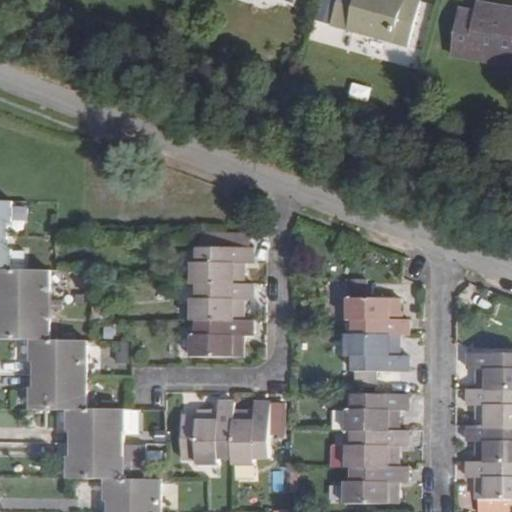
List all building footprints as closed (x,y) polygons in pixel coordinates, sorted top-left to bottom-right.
[(410,46),(422,0),(420,0),(339,0),(333,24),(410,46)] [(511,6),(480,1),(477,12),(511,17),(511,6)] [(511,64),(511,17),(477,12),(461,9),(452,55),(511,64)] [(350,97),(369,101),(372,87),(353,83),(350,97)] [(1,224),(13,224),(13,202),(0,202),(0,237),(1,224)] [(337,253),(359,261),(361,257),(366,241),(345,233),(339,248),(337,253)] [(209,247),(244,248),(244,235),(209,234),(209,247)] [(0,248),(0,237),(0,270),(13,270),(13,248),(0,248)] [(238,285),(238,283),(247,283),(247,265),(256,264),(256,248),(244,248),(209,247),(199,247),(199,262),(194,262),(193,284),(199,284),(238,285)] [(0,292),(4,293),(4,305),(38,306),(38,294),(51,293),(51,271),(13,270),(0,270),(0,292)] [(238,322),(238,321),(246,321),(246,302),(255,302),(255,284),(247,283),(238,283),(238,285),(199,284),(199,298),(193,298),(193,321),(198,321),(238,322)] [(394,335),(395,336),(403,337),(413,337),(412,320),(403,319),(403,298),(350,298),(349,321),(356,321),(356,334),(394,335)] [(39,317),(38,306),(4,305),(4,317),(0,317),(0,338),(33,340),(51,340),(51,317),(39,317)] [(238,321),(238,322),(198,321),(198,334),(193,335),(193,357),(245,358),(246,337),(256,337),(256,321),(246,321),(238,321)] [(395,336),(394,335),(356,334),(349,334),(349,357),(355,357),(355,372),(412,372),(412,357),(403,356),(403,337),(395,336)] [(41,363),(41,375),(76,376),(88,376),(88,363),(89,340),(88,340),(51,340),(33,340),(33,362),(41,363)] [(469,371),(478,371),(478,390),(511,390),(511,353),(468,354),(469,371)] [(88,376),(76,376),(41,375),(41,387),(33,387),(33,410),(71,410),(84,410),(85,409),(88,408),(88,387),(88,376)] [(468,406),(478,406),(477,426),(511,426),(511,390),(478,390),(469,390),(468,406)] [(349,409),(348,431),(355,431),(394,433),(394,430),(402,430),(402,410),(411,410),(412,395),(355,395),(355,409),(349,409)] [(198,412),(199,417),(182,417),(182,459),(198,459),(198,465),(221,465),(221,460),(235,459),(236,419),(237,419),(237,412),(237,402),(220,402),(220,412),(198,412)] [(237,419),(236,419),(235,459),(235,465),(258,464),(258,460),(272,459),(272,448),(289,447),(289,403),(257,402),(257,412),(237,412),(237,419)] [(78,432),(78,443),(113,443),(126,444),(126,433),(127,409),(88,408),(85,409),(84,410),(71,410),(71,432),(78,432)] [(134,433),(135,409),(131,409),(127,409),(126,433),(134,433)] [(468,442),(477,441),(477,462),(511,462),(511,426),(477,426),(468,426),(468,442)] [(394,430),(394,433),(355,431),(355,446),(348,446),(348,468),(355,469),(393,468),(394,467),(403,466),(402,447),(412,447),(411,430),(402,430),(394,430)] [(126,444),(113,443),(78,443),(78,455),(71,455),(71,478),(108,479),(126,479),(126,455),(126,444)] [(511,462),(477,462),(468,462),(468,478),(477,479),(476,499),(481,500),(480,511),(507,511),(508,500),(511,500),(511,462)] [(394,467),(393,468),(355,469),(354,482),(348,482),(348,505),(402,505),(402,484),(411,484),(412,466),(403,466),(394,467)] [(115,502),(115,511),(163,511),(163,479),(126,479),(108,479),(108,501),(115,502)]
